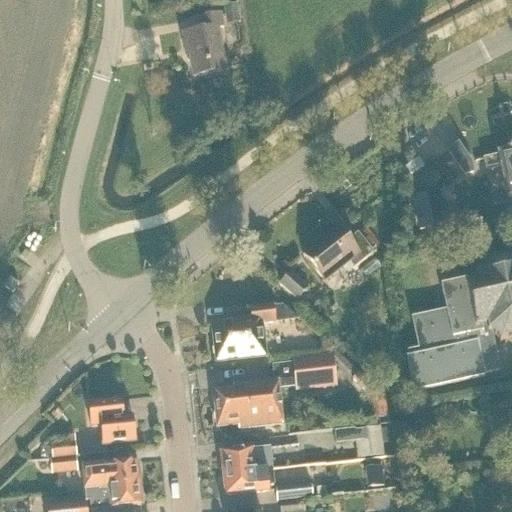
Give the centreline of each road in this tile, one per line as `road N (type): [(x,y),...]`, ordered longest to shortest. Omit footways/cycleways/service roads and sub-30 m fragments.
road 1 (primary): [(116,316),(306,160),(511,37)]
road 2 (unclassified): [(116,316),(83,271),(69,229),(114,0)]
road 3 (unclassified): [(183,511),(169,384),(156,355),(116,316)]
road 4 (primary): [(0,429),(116,316)]
